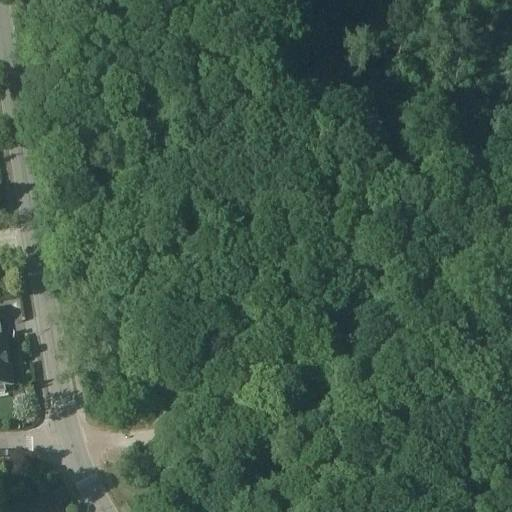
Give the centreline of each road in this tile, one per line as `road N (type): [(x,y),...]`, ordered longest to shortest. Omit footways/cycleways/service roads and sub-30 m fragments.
road 1 (track): [(70,445),(200,423),(421,354),(511,348)]
road 2 (residential): [(70,445),(0,28)]
